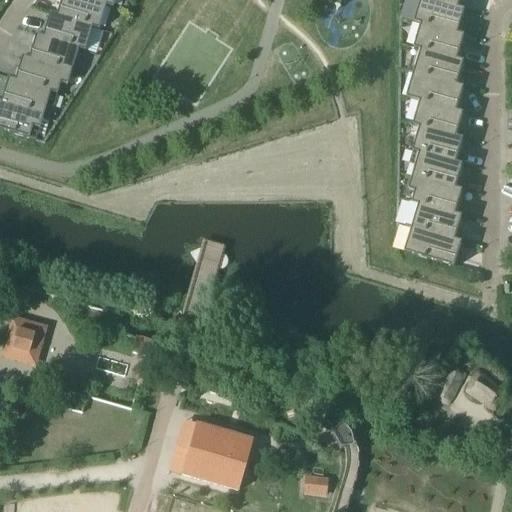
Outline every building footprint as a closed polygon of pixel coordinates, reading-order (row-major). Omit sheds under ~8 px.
[(48,15),(48,16),(98,31),(105,8),(111,10),(112,9),(80,0),(60,0),(55,17),(48,15)] [(80,0),(112,9),(114,0),(80,0)] [(421,0),(422,0),(415,23),(458,36),(459,35),(466,11),(459,9),(459,10),(425,0),(421,0)] [(425,0),(459,10),(459,9),(461,0),(425,0)] [(34,37),(34,38),(84,52),(91,30),(97,32),(98,31),(48,16),(41,39),(34,37)] [(422,26),(415,49),(458,62),(458,61),(466,37),(459,35),(458,36),(415,23),(415,24),(422,26)] [(20,58),(20,59),(70,74),(77,51),(84,53),(84,52),(34,38),(27,60),(20,58)] [(415,49),(408,72),(458,87),(458,86),(465,62),(458,61),(458,62),(415,49)] [(6,80),(6,81),(56,96),(59,86),(66,88),(70,74),(20,59),(13,82),(6,80)] [(415,75),(408,98),(458,113),(458,112),(465,88),(458,86),(458,87),(408,72),(408,73),(415,75)] [(0,105),(42,118),(45,107),(52,109),(56,96),(6,81),(0,101),(0,105)] [(421,104),(414,126),(457,139),(458,138),(465,114),(458,112),(458,113),(408,98),(408,99),(421,104)] [(42,118),(0,105),(0,131),(35,142),(42,118)] [(421,129),(414,152),(457,165),(457,164),(464,140),(458,138),(457,139),(414,126),(414,127),(421,129)] [(417,167),(414,178),(457,190),(464,166),(457,164),(457,165),(414,152),(410,165),(417,167)] [(416,193),(413,203),(456,216),(456,215),(464,192),(457,190),(414,178),(410,191),(416,193)] [(413,203),(406,227),(456,242),(456,241),(463,217),(456,215),(456,216),(413,203)] [(456,242),(406,227),(406,228),(413,230),(405,254),(455,269),(463,243),(456,241),(456,242)] [(16,332),(10,350),(27,355),(32,337),(16,332)] [(153,344),(136,339),(131,355),(148,360),(153,344)] [(432,399),(450,408),(466,376),(448,368),(432,399)] [(477,375),(466,394),(490,408),(502,390),(477,375)] [(331,511),(346,511),(358,474),(360,461),(358,448),(351,433),(346,425),(330,413),(321,423),(335,435),(344,452),(345,462),(344,473),(331,511)] [(179,480),(236,496),(251,445),(194,428),(179,480)] [(306,479),(304,498),(326,500),(328,481),(306,479)]
